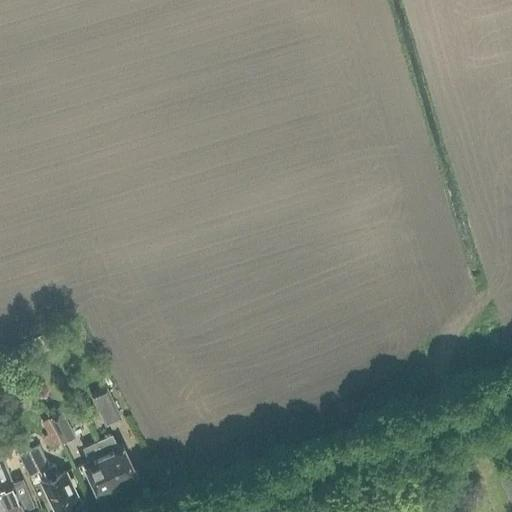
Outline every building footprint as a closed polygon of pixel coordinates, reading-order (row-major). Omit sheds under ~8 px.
[(91,395),(105,427),(122,419),(107,388),(91,395)] [(49,417),(62,442),(75,436),(63,410),(49,417)] [(62,442),(49,417),(41,421),(47,434),(43,436),(49,448),(61,442),(61,443),(62,442)] [(0,453),(12,448),(3,426),(0,427),(0,453)] [(97,441),(117,484),(137,475),(123,445),(118,447),(112,434),(97,441)] [(117,484),(97,441),(82,447),(89,461),(83,463),(97,494),(117,484)] [(79,499),(65,470),(59,473),(54,464),(49,466),(38,445),(18,454),(29,476),(40,471),(44,480),(41,482),(55,510),(79,499)] [(24,475),(12,480),(7,468),(1,454),(0,453),(0,491),(5,504),(6,503),(9,511),(25,511),(24,508),(36,503),(24,475)] [(511,466),(500,472),(510,495),(511,494),(511,466)] [(0,511),(9,511),(6,503),(5,504),(0,491),(0,511)]
